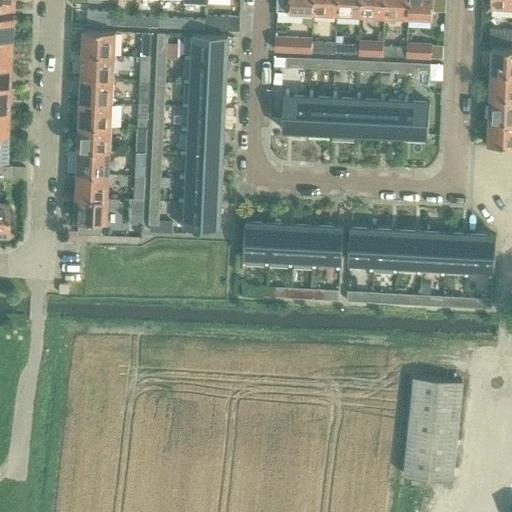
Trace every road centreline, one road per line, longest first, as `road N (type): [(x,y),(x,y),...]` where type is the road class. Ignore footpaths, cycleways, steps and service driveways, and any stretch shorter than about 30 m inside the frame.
road 1 (residential): [(262,0),(252,177),(452,187)]
road 2 (residential): [(0,265),(40,267),(52,0)]
road 3 (residential): [(452,187),(461,0)]
